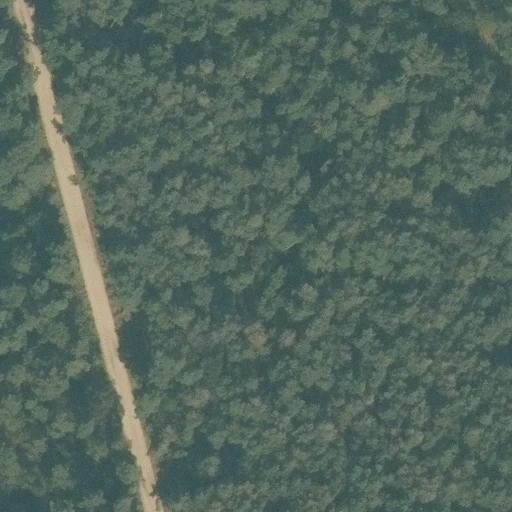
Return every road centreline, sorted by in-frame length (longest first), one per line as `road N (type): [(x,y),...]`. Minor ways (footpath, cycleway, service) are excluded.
road 1 (track): [(160,511),(32,0)]
road 2 (track): [(511,125),(450,0)]
